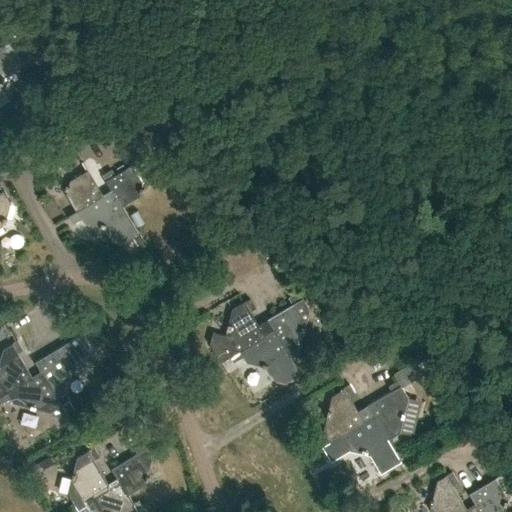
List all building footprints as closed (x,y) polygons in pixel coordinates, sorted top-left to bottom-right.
[(121,207),(122,206),(138,197),(140,192),(142,193),(144,187),(141,186),(142,183),(133,166),(140,162),(139,161),(114,175),(111,170),(102,175),(111,191),(121,207)] [(66,195),(75,211),(102,195),(83,162),(81,163),(86,171),(69,181),(68,185),(66,184),(64,190),(67,191),(66,195)] [(0,252),(2,252),(0,248),(0,227),(3,226),(4,223),(6,223),(8,218),(6,217),(10,202),(0,186),(0,185),(0,252)] [(121,207),(111,191),(102,195),(75,211),(76,212),(68,216),(72,224),(82,218),(84,222),(107,228),(114,241),(123,243),(138,234),(122,206),(121,207)] [(5,240),(10,251),(28,242),(22,231),(5,240)] [(290,356),(299,351),(304,332),(305,333),(307,327),(305,327),(310,310),(299,292),(288,298),(292,305),(268,319),(274,329),(290,356)] [(230,355),(239,350),(264,335),(250,312),(256,308),(250,299),(232,309),(225,336),(213,332),(209,345),(220,362),(231,356),(230,355)] [(0,395),(6,392),(31,377),(17,353),(23,350),(17,341),(10,328),(4,332),(11,345),(2,350),(0,359),(0,395)] [(290,356),(274,329),(264,335),(239,350),(230,355),(231,356),(233,361),(243,356),(246,362),(267,368),(275,381),(285,384),(301,375),(290,356)] [(56,398),(61,407),(62,406),(68,417),(75,412),(69,401),(62,405),(57,398),(66,393),(72,368),(89,357),(91,351),(81,334),(35,362),(40,372),(56,398)] [(56,398),(40,372),(31,377),(6,392),(0,395),(0,403),(1,405),(10,399),(13,403),(30,408),(35,410),(36,409),(50,413),(61,407),(56,398)] [(387,440),(388,439),(400,432),(403,418),(404,419),(406,412),(404,412),(408,398),(398,381),(388,386),(391,391),(367,406),(373,416),(387,440)] [(340,435),(364,421),(350,398),(355,395),(349,384),(343,388),(344,390),(331,397),(328,411),(327,411),(326,416),(328,416),(324,432),(330,442),(340,435)] [(387,440),(373,416),(364,421),(340,435),(330,442),(333,448),(344,442),(347,446),(362,450),(362,452),(367,453),(368,451),(384,455),(394,449),(388,439),(387,440)] [(82,499),(108,484),(95,460),(100,457),(94,448),(77,458),(67,494),(74,504),(82,499)] [(134,503),(129,495),(145,485),(146,480),(149,481),(150,475),(147,475),(152,458),(146,449),(111,469),(117,479),(137,511),(139,511),(143,510),(138,501),(134,503)] [(431,511),(461,511),(466,509),(453,486),(458,483),(452,473),(437,481),(433,499),(431,498),(429,504),(431,504),(430,509),(431,511)] [(479,511),(499,511),(503,510),(504,506),(507,507),(508,501),(506,500),(507,496),(496,478),(469,494),(475,504),(479,511)] [(137,511),(117,479),(108,484),(82,499),(74,504),(78,511),(86,506),(89,510),(96,511),(137,511)]
